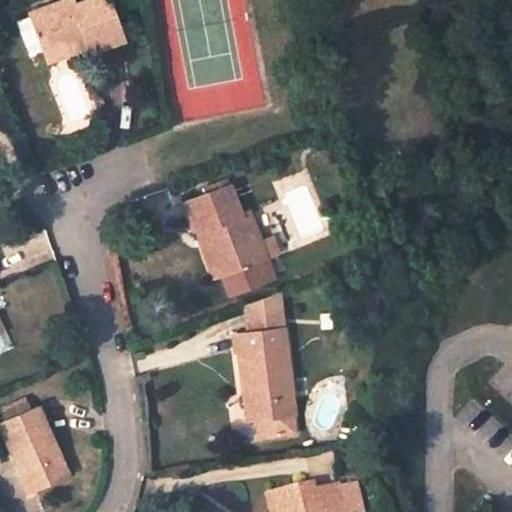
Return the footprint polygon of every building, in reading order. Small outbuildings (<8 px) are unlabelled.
[(91,53),(124,40),(107,0),(61,0),(28,12),(45,54),(86,38),(89,46),(91,53)] [(25,15),(15,17),(21,48),(31,46),(25,15)] [(45,54),(48,62),(89,46),(86,38),(45,54)] [(243,266),(265,258),(248,213),(241,215),(230,186),(183,203),(198,241),(208,237),(222,275),(236,269),(237,270),(244,268),(243,266)] [(198,241),(213,278),(222,275),(208,237),(198,241)] [(295,413),(284,328),(275,329),(270,295),(241,306),(245,334),(236,335),(241,371),(249,371),(256,418),(258,436),(286,432),(283,415),(295,413)] [(241,371),(248,419),(256,418),(249,371),(241,371)] [(66,475),(38,407),(28,411),(24,400),(0,409),(0,411),(4,422),(0,423),(0,432),(11,458),(16,455),(31,490),(66,475)] [(11,458),(26,492),(31,490),(16,455),(11,458)] [(342,511),(337,488),(314,493),(311,485),(266,495),(269,511),(342,511)]
